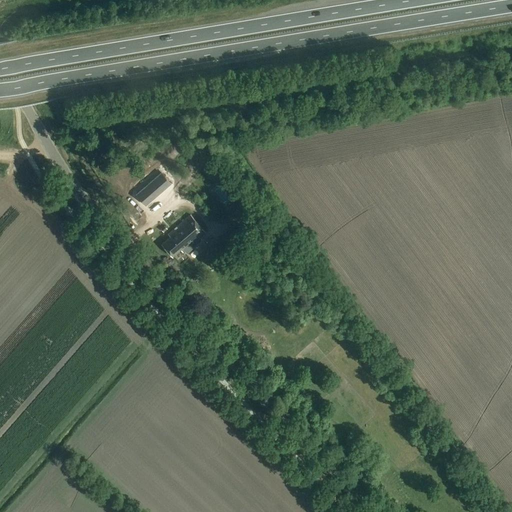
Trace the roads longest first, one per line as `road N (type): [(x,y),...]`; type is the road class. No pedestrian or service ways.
road 1 (tertiary): [(0,63),(108,231),(373,511)]
road 2 (trunk): [(0,90),(511,7)]
road 3 (trunk): [(430,0),(0,69)]
